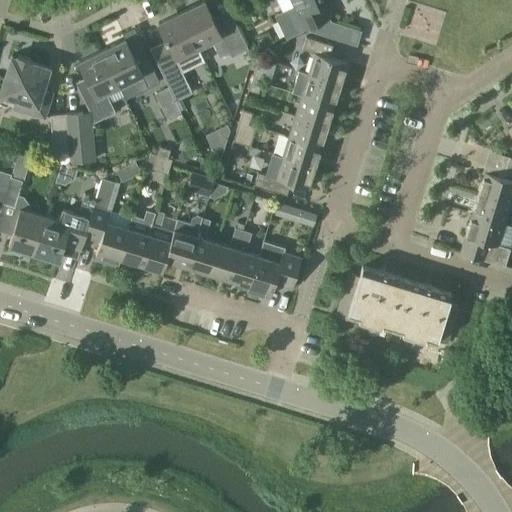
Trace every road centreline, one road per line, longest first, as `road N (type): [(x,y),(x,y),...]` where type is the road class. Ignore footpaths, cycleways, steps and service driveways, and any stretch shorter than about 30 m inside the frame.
road 1 (tertiary): [(0,304),(389,424),(458,464),(496,511)]
road 2 (residential): [(396,251),(332,229),(381,62)]
road 3 (residential): [(442,84),(396,251)]
road 4 (residential): [(396,251),(511,285)]
